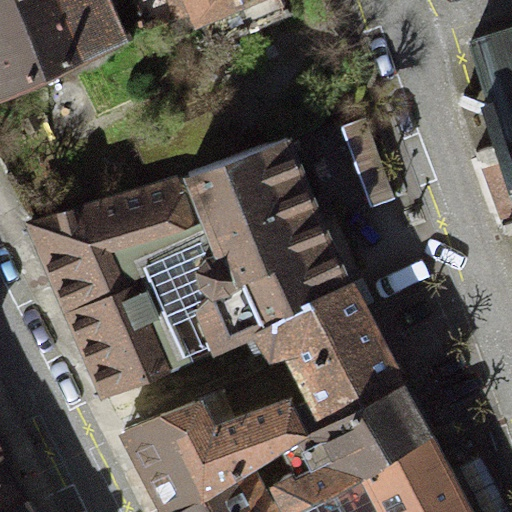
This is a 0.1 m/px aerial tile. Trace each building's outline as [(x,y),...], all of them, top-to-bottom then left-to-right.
[(0,0),(0,94),(132,33),(193,5),(190,0),(0,0)] [(190,0),(193,5),(198,18),(200,16),(211,43),(289,11),(284,0),(190,0)] [(511,27),(468,42),(488,102),(462,92),(459,103),(483,113),(494,144),(474,150),(476,156),(477,160),(497,152),(501,162),(511,191),(511,219),(500,223),(503,233),(511,229),(511,27)] [(139,142),(156,181),(184,171),(224,156),(205,115),(139,142)] [(338,125),(371,209),(396,199),(364,116),(338,125)] [(345,278),(287,133),(279,136),(224,156),(184,171),(205,227),(197,230),(202,242),(196,243),(199,255),(196,261),(196,279),(208,287),(193,302),(215,347),(257,330),(345,278)] [(29,220),(105,394),(215,347),(193,302),(208,287),(196,279),(196,261),(199,255),(196,243),(202,242),(197,230),(205,227),(184,171),(156,181),(29,220)] [(293,403),(308,431),(399,382),(345,278),(257,330),(263,343),(278,351),(286,348),(291,360),(295,372),(300,370),(310,395),(293,403)] [(122,427),(167,511),(171,511),(254,460),(308,431),(293,403),(310,395),(300,370),(295,372),(291,360),(122,427)] [(281,511),(280,511),(291,511),(428,433),(399,382),(308,431),(254,460),(257,465),(290,448),(301,471),(295,469),(289,471),(284,473),(280,477),(278,482),(278,487),(286,508),(281,511)] [(470,511),(428,433),(291,511),(470,511)] [(455,466),(479,511),(511,511),(479,453),(455,466)] [(257,465),(254,460),(171,511),(252,511),(243,490),(257,482),(273,511),(280,511),(281,511),(257,465)] [(0,511),(1,511),(22,497),(0,461),(0,511)] [(30,511),(22,497),(1,511),(30,511)]
